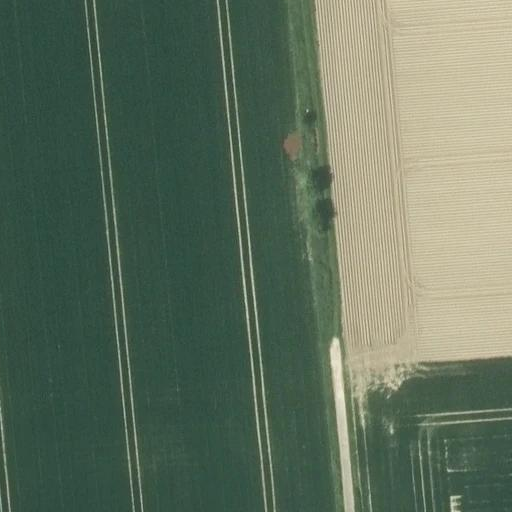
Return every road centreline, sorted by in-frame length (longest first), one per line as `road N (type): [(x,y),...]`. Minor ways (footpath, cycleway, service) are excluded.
road 1 (track): [(0,364),(335,340)]
road 2 (track): [(350,511),(335,340)]
